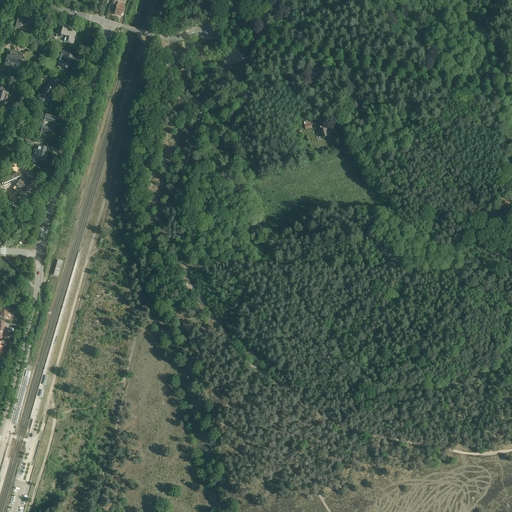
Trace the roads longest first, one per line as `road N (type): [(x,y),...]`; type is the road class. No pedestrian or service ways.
road 1 (unclassified): [(195,31),(511,92)]
road 2 (tertiary): [(39,254),(110,23)]
road 3 (tertiary): [(0,433),(39,254)]
